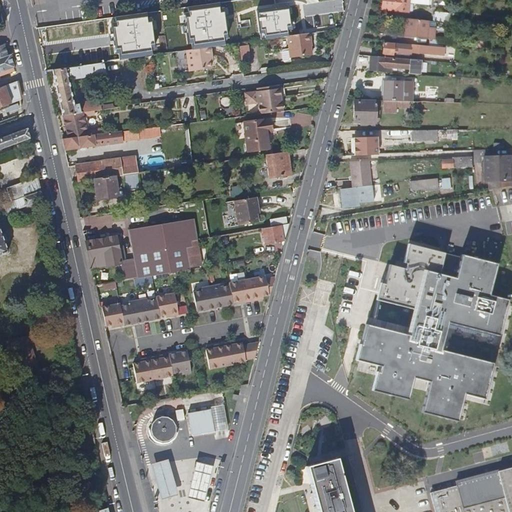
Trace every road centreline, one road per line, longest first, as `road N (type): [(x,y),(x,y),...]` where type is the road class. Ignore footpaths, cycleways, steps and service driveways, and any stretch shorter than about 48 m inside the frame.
road 1 (tertiary): [(232,511),(360,0)]
road 2 (primary): [(129,511),(15,0)]
road 3 (unknown): [(342,73),(146,98)]
